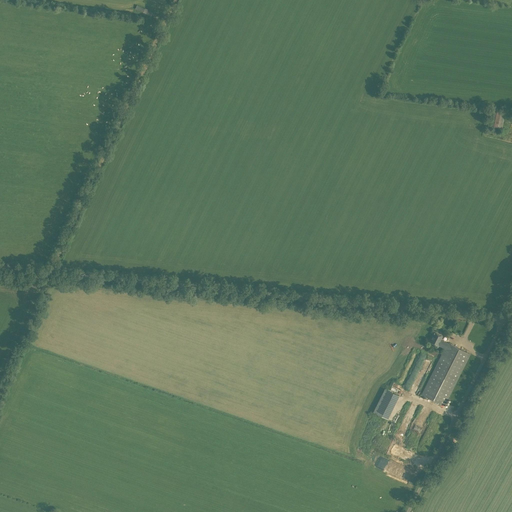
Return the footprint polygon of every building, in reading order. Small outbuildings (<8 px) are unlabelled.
[(136,5),(135,9),(152,16),(154,12),(136,5)] [(502,128),(505,112),(493,110),(490,126),(502,128)] [(444,348),(447,343),(440,339),(442,336),(434,332),(431,339),(432,340),(431,342),(438,346),(439,346),(444,348)] [(445,406),(470,354),(447,342),(421,394),(445,406)] [(399,396),(384,389),(373,412),(388,419),(399,396)]
